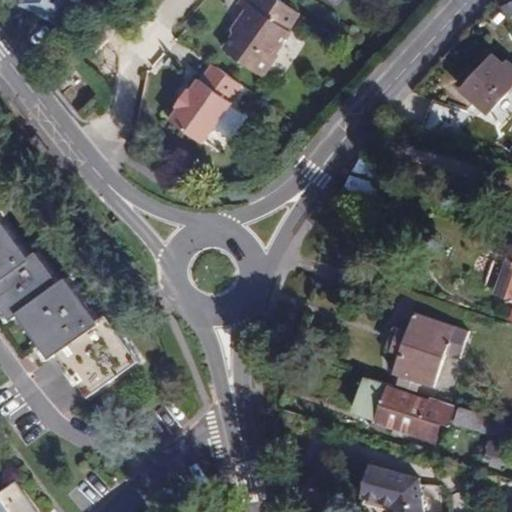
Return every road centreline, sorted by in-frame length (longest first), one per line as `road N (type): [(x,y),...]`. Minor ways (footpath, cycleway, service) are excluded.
road 1 (tertiary): [(296,195),(472,0)]
road 2 (unknown): [(244,452),(336,452),(441,473),(457,484),(463,511)]
road 3 (residential): [(187,0),(130,85),(100,178)]
road 4 (tertiary): [(221,321),(257,511)]
road 5 (tertiary): [(0,50),(100,178)]
